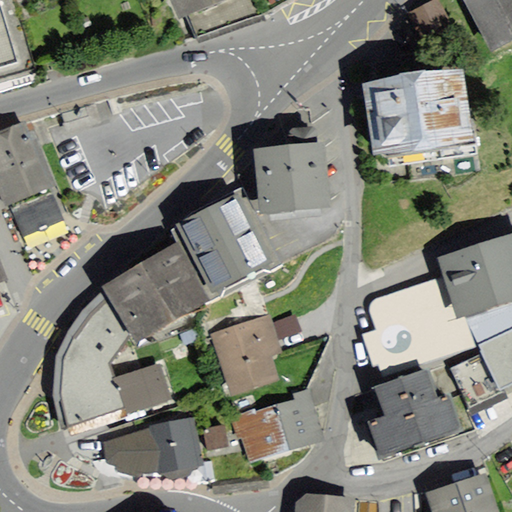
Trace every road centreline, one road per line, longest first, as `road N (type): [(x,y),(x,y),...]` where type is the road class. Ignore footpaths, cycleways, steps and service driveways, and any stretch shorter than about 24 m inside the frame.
road 1 (residential): [(311,477),(329,455),(342,404),(354,188),(347,91),(320,41)]
road 2 (tertiary): [(285,86),(175,204),(55,297),(0,391)]
road 3 (residential): [(0,109),(202,56),(245,61),(285,86)]
road 4 (residential): [(311,477),(351,484),(412,477),(455,463),(511,427)]
